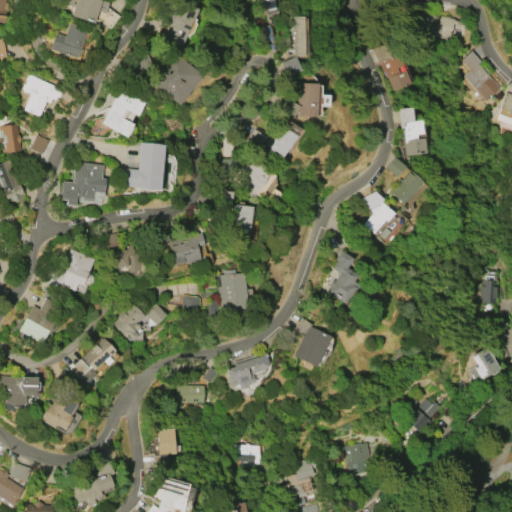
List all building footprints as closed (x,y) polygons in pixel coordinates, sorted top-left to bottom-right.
[(99,0),(106,2),(103,13),(96,11),(92,23),(69,15),(72,7),(64,4),(62,0),(99,0)] [(177,0),(197,9),(182,46),(162,37),(169,21),(162,17),(169,0),(177,0)] [(406,5),(423,9),(422,13),(441,17),(441,16),(454,19),(450,39),(434,36),(436,29),(432,28),(430,35),(417,32),(418,24),(402,21),(406,5)] [(303,16),(303,56),(284,56),(284,16),(303,16)] [(75,58),(49,49),(54,33),(63,36),(67,23),(84,29),(75,58)] [(373,48),(385,44),(391,58),(399,55),(403,65),(397,68),(399,73),(405,71),(410,85),(393,92),(381,62),(379,63),(373,48)] [(460,60),(470,51),(479,62),(478,63),(499,88),(485,101),(463,75),(468,70),(460,60)] [(176,53),(202,75),(178,104),(152,83),(176,53)] [(286,76),(300,70),(295,56),(280,62),(286,76)] [(20,88),(22,84),(23,85),(25,80),(24,80),(26,75),(27,76),(28,74),(59,88),(54,100),(44,95),(43,98),(45,99),(37,116),(22,109),(29,94),(21,90),(22,89),(20,88)] [(318,83),(316,117),(296,116),(296,111),(292,120),(278,113),(285,99),(297,104),(297,92),(295,92),(295,85),(297,85),(297,82),(318,83)] [(101,123),(119,89),(144,103),(137,116),(124,109),(120,117),(132,124),(125,137),(101,123)] [(503,92),(511,95),(511,131),(498,126),(500,121),(494,120),(503,92)] [(425,153),(405,156),(403,142),(404,142),(402,128),(399,128),(397,109),(411,107),(413,121),(421,120),(422,134),(416,135),(416,139),(424,138),(425,153)] [(20,150),(1,153),(0,146),(0,124),(16,122),(20,150)] [(280,158),(267,149),(267,148),(264,145),(269,137),(272,139),(275,134),(277,135),(282,127),(296,136),(280,158)] [(267,138),(255,129),(246,140),(258,149),(267,138)] [(28,149),(40,154),(46,140),(35,135),(28,149)] [(158,189),(121,185),(122,168),(135,169),(138,143),(163,145),(158,189)] [(269,170),(262,185),(252,196),(232,183),(249,156),(269,170)] [(395,177),(383,168),(393,157),(404,166),(395,177)] [(220,159),(220,172),(233,173),(234,159),(220,159)] [(0,162),(6,160),(17,185),(18,184),(21,193),(21,204),(15,206),(13,201),(9,201),(5,202),(0,189),(0,162)] [(72,205),(63,204),(64,199),(58,199),(60,181),(70,182),(73,161),(101,164),(100,177),(104,178),(102,193),(92,191),(91,201),(81,199),(81,197),(74,196),(72,205)] [(422,182),(402,204),(391,194),(401,183),(399,181),(407,173),(413,178),(416,176),(422,182)] [(250,206),(248,234),(225,231),(227,208),(215,207),(217,190),(231,192),(230,205),(234,206),(234,205),(250,206)] [(392,213),(385,221),(383,220),(372,233),(361,224),(371,213),(367,210),(364,211),(358,199),(373,191),(381,199),(379,201),(392,213)] [(167,241),(200,232),(203,244),(195,246),(199,260),(183,264),(182,261),(174,263),(175,266),(174,267),(167,241)] [(104,247),(115,247),(115,234),(104,234),(104,247)] [(92,259),(81,285),(76,283),(73,290),(55,282),(69,249),(92,259)] [(139,271),(126,271),(126,266),(109,266),(109,250),(139,249),(139,271)] [(339,250),(352,259),(344,271),(353,277),(350,282),(354,284),(342,303),(325,291),(328,286),(327,285),(331,279),(332,281),(337,273),(330,268),(334,262),(332,261),(339,250)] [(243,273),(245,310),(218,311),(216,275),(222,274),(222,272),(224,270),(234,269),(234,273),(243,273)] [(482,303),(484,280),(497,281),(496,304),(482,303)] [(180,312),(195,313),(197,297),(181,295),(180,312)] [(44,297),(62,306),(40,343),(17,330),(31,305),(38,309),(44,297)] [(165,314),(155,304),(144,315),(155,325),(165,314)] [(135,307),(143,315),(136,323),(138,326),(137,327),(138,328),(136,330),(135,329),(132,331),(135,334),(133,335),(135,337),(132,340),(131,339),(127,342),(112,326),(119,319),(119,318),(124,313),(126,316),(135,307)] [(328,337),(313,366),(292,355),(307,326),(328,337)] [(102,338),(113,351),(90,372),(93,375),(83,385),(68,369),(102,338)] [(480,379),(479,378),(474,381),(467,370),(476,365),(470,356),(485,346),(498,367),(497,371),(491,375),(490,373),(480,379)] [(228,387),(226,382),(227,381),(224,371),(226,371),(225,369),(233,366),(232,365),(261,355),(264,356),(267,363),(263,369),(250,374),(253,382),(245,385),(246,386),(239,388),(238,386),(236,387),(235,385),(228,387)] [(200,377),(207,383),(216,371),(209,366),(200,377)] [(0,390),(0,376),(35,377),(34,397),(29,397),(29,395),(23,395),(23,404),(2,403),(3,390),(0,390)] [(175,385),(202,385),(202,403),(175,403),(175,385)] [(70,417),(62,429),(54,424),(52,428),(38,419),(48,403),(50,405),(59,391),(76,402),(68,415),(70,417)] [(430,421),(426,425),(424,423),(417,431),(397,413),(410,396),(416,401),(414,403),(417,405),(424,397),(431,403),(433,401),(438,406),(427,419),(430,421)] [(172,429),(174,453),(157,454),(156,430),(172,429)] [(476,468),(467,454),(491,438),(496,446),(491,449),(495,455),(476,468)] [(348,475),(342,446),(360,442),(360,443),(365,442),(369,457),(366,458),(368,471),(348,475)] [(501,465),(501,462),(511,462),(511,442),(498,442),(496,465),(501,465)] [(259,446),(258,464),(253,464),(253,466),(242,466),(242,461),(232,460),(233,444),(245,445),(245,444),(248,444),(248,445),(259,446)] [(154,455),(153,467),(166,467),(167,455),(154,455)] [(292,462),(310,458),(312,463),(309,464),(312,475),(296,479),(292,462)] [(93,465),(107,461),(111,474),(107,475),(111,486),(98,491),(100,496),(92,499),(93,504),(85,507),(83,501),(74,504),(68,486),(88,479),(87,476),(92,475),(94,478),(97,477),(93,465)] [(9,476),(14,462),(29,468),(24,481),(9,476)] [(21,489),(9,505),(0,498),(0,470),(7,475),(5,478),(21,489)] [(145,511),(152,504),(157,508),(159,500),(152,497),(159,475),(189,484),(188,487),(195,489),(191,501),(184,499),(182,511),(145,511)] [(319,511),(300,511),(297,499),(310,495),(311,501),(316,500),(319,511)] [(23,511),(24,502),(51,503),(50,511),(23,511)] [(245,502),(246,511),(204,511),(205,510),(213,511),(224,511),(223,505),(245,502)]
